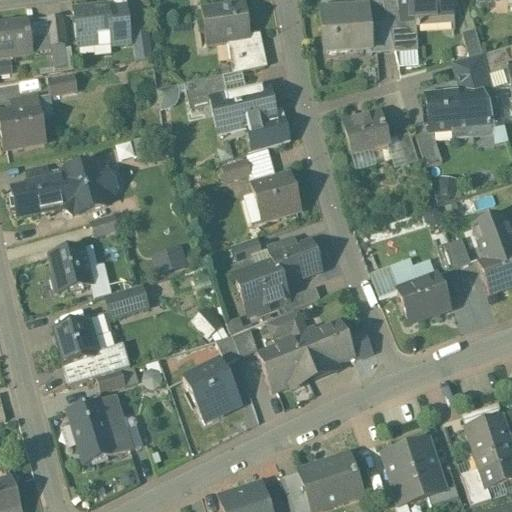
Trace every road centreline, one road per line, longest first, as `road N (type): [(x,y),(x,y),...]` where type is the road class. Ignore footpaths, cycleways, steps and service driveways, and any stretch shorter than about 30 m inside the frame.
road 1 (residential): [(395,381),(329,198),(286,0)]
road 2 (residential): [(132,511),(395,381)]
road 3 (residential): [(58,511),(0,285)]
road 4 (residential): [(395,381),(511,337)]
